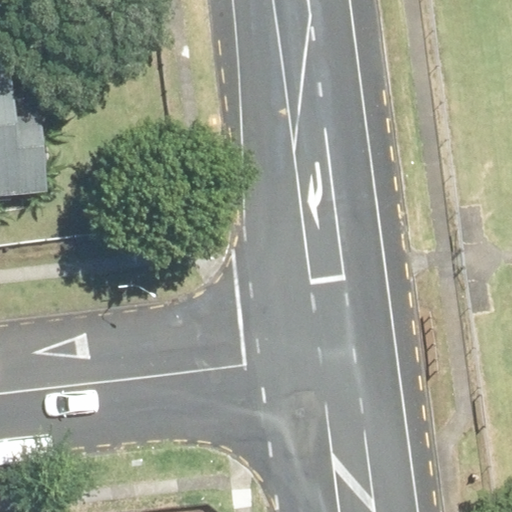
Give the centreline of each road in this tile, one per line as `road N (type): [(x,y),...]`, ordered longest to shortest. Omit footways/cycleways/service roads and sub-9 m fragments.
road 1 (tertiary): [(295,0),(341,362)]
road 2 (tertiary): [(341,362),(0,399)]
road 3 (residential): [(341,362),(358,511)]
